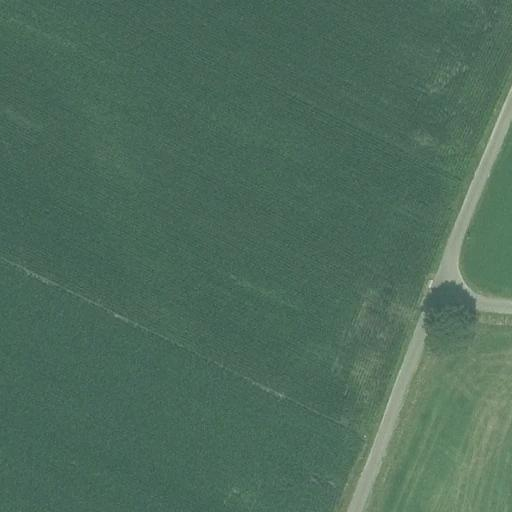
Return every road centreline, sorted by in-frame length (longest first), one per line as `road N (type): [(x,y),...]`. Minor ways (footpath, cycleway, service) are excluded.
road 1 (residential): [(352,511),(439,289)]
road 2 (unclassified): [(439,289),(511,103)]
